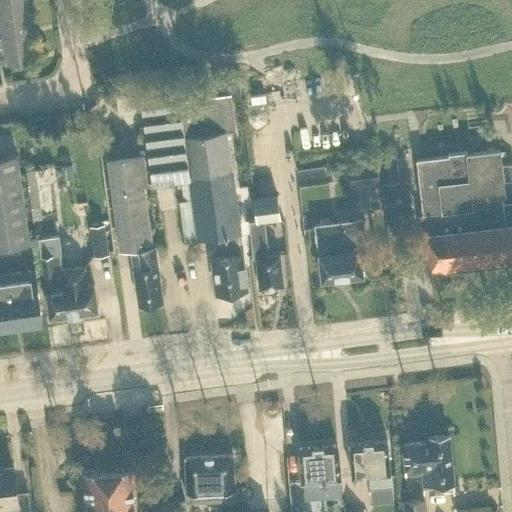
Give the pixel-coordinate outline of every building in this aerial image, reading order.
[(0,0),(0,10),(27,6),(26,0),(0,0)] [(2,37),(31,32),(27,6),(0,10),(0,21),(2,36),(2,37)] [(6,64),(35,59),(31,32),(2,37),(2,36),(0,36),(0,45),(3,45),(4,52),(6,64)] [(226,129),(234,128),(229,92),(141,104),(152,184),(190,179),(192,198),(182,199),(188,240),(214,236),(216,255),(212,256),(217,293),(245,289),(244,279),(246,279),(244,265),(242,265),(240,252),(237,233),(240,233),(226,129)] [(511,201),(503,203),(502,203),(501,195),(505,194),(500,148),(467,152),(466,150),(448,152),(448,154),(416,158),(420,193),(422,193),(424,212),(423,213),(430,269),(511,258),(511,201)] [(0,245),(29,242),(17,154),(0,156),(0,245)] [(152,244),(143,184),(148,184),(144,154),(108,159),(121,248),(136,246),(139,266),(133,267),(138,304),(162,300),(154,244),(152,244)] [(380,184),(376,157),(347,161),(351,188),(380,184)] [(395,181),(392,157),(380,158),(383,182),(395,181)] [(511,178),(511,162),(502,164),(504,180),(511,178)] [(264,219),(280,217),(277,195),(254,198),(257,219),(248,220),(252,257),(255,257),(259,288),(283,285),(279,253),(268,254),(264,219)] [(360,249),(359,249),(359,246),(365,245),(362,217),(314,223),(316,243),(317,243),(322,281),(364,275),(360,249)] [(109,253),(105,222),(89,224),(93,255),(109,253)] [(61,268),(59,254),(61,254),(58,234),(38,237),(49,316),(97,309),(94,282),(86,283),(84,265),(61,268)] [(0,324),(41,318),(37,287),(36,287),(34,272),(36,272),(35,267),(0,272),(0,324)] [(449,434),(429,435),(429,440),(404,442),(407,473),(423,472),(424,484),(453,481),(449,434)] [(392,486),(391,471),(389,471),(386,439),(349,442),(351,475),(368,474),(369,487),(392,486)] [(337,443),(298,446),(301,482),(340,479),(337,443)] [(234,497),(234,489),(232,454),(185,456),(186,499),(234,497)] [(0,465),(0,506),(9,506),(9,511),(30,511),(28,490),(16,492),(13,466),(3,467),(2,465),(0,465)] [(137,511),(134,466),(82,470),(83,478),(80,478),(80,484),(84,484),(85,511),(137,511)] [(426,511),(425,497),(402,499),(402,511),(426,511)] [(185,511),(184,499),(171,500),(171,511),(185,511)]
